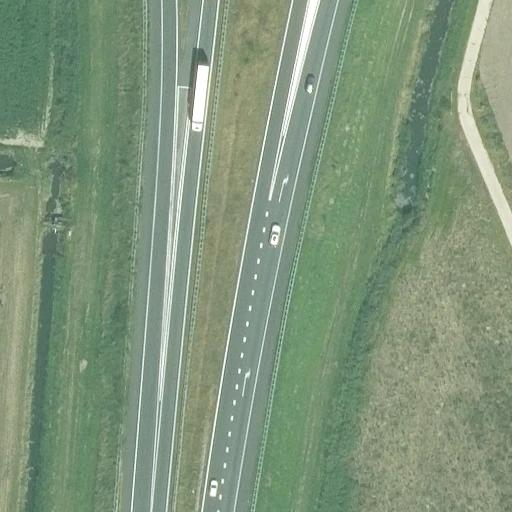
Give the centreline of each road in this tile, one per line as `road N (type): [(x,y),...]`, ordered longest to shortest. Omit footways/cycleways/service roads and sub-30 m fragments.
road 1 (motorway): [(211,0),(156,435)]
road 2 (motorway): [(168,0),(156,435)]
road 3 (motorway): [(219,511),(269,199)]
road 4 (unclassified): [(511,231),(467,120),(468,62),(486,0)]
road 5 (motorway): [(269,199),(326,0)]
road 6 (motorway): [(269,199),(303,0)]
